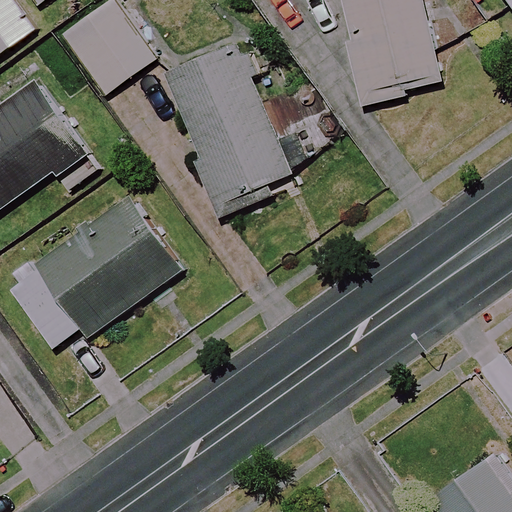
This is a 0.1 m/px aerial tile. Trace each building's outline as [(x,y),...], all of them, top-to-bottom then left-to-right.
[(0,0),(0,60),(39,33),(16,0),(0,0)] [(345,41),(364,112),(411,99),(410,95),(445,85),(421,0),(339,0),(351,39),(345,41)] [(118,5),(67,43),(111,102),(162,64),(118,5)] [(224,218),(283,195),(279,186),(294,180),(240,45),(166,75),(224,218)] [(0,215),(88,159),(42,88),(0,115),(0,215)] [(136,154),(100,103),(75,121),(111,172),(136,154)] [(10,283),(58,353),(86,334),(90,339),(181,276),(130,201),(10,283)] [(511,511),(511,477),(497,456),(432,501),(439,511),(511,511)]
